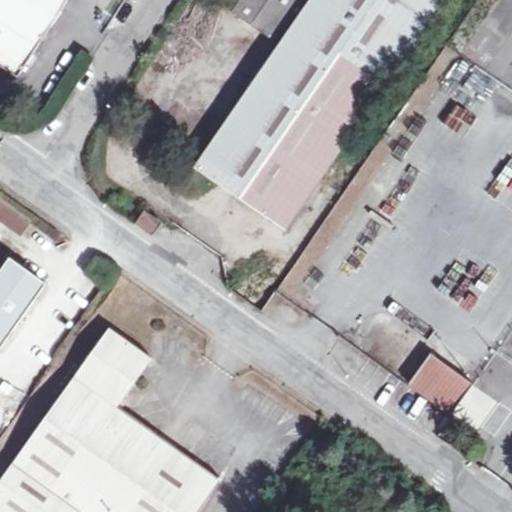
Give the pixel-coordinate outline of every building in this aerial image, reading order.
[(64,7),(53,0),(0,0),(0,76),(15,86),(64,7)] [(117,24),(133,0),(113,0),(104,14),(117,24)] [(246,0),(231,22),(279,55),(195,178),(286,240),(451,0),(246,0)] [(144,220),(136,232),(156,245),(164,232),(144,220)] [(70,279),(91,293),(101,279),(80,264),(70,279)] [(0,335),(29,295),(0,273),(0,335)] [(185,511),(204,485),(107,414),(143,362),(99,331),(0,472),(0,511),(185,511)] [(442,421),(463,390),(426,365),(405,396),(442,421)]
